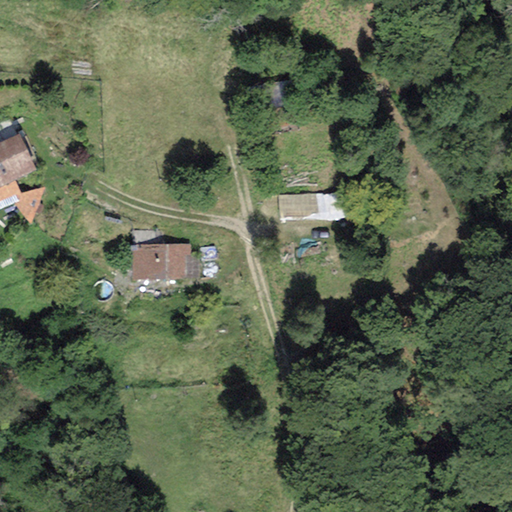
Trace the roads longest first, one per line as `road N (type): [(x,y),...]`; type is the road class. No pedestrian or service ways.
road 1 (track): [(84,171),(117,201),(245,232),(304,440),(302,511)]
road 2 (track): [(146,511),(60,395),(0,371)]
